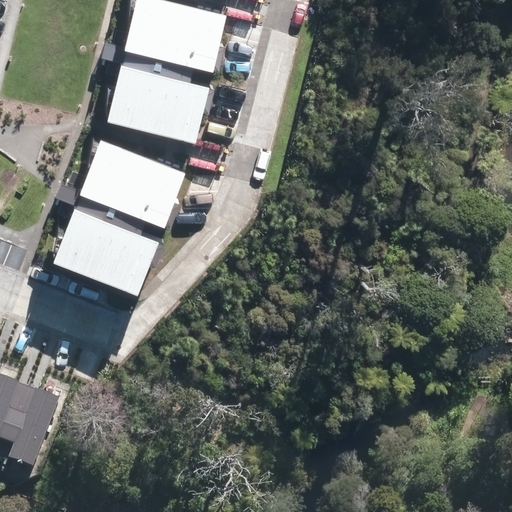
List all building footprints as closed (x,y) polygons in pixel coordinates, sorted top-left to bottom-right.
[(193,0),(128,0),(120,35),(205,55),(217,6),(193,0)] [(122,58),(110,107),(195,128),(207,79),(122,58)] [(184,163),(102,133),(84,181),(166,211),(184,163)] [(157,234),(74,205),(57,253),(139,282),(157,234)] [(66,396),(0,370),(0,449),(39,465),(66,396)]
